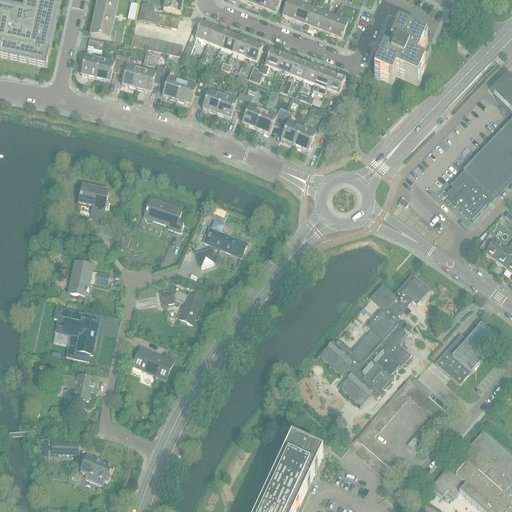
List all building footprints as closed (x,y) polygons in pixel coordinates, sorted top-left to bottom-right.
[(25,0),(23,11),(0,5),(0,57),(41,67),(46,68),(60,0),(25,0)] [(110,41),(117,10),(119,0),(98,0),(90,36),(110,41)] [(183,2),(173,0),(165,0),(163,11),(180,15),(183,2)] [(254,0),(252,6),(264,11),(268,0),(254,0)] [(268,0),(264,11),(276,16),(282,0),(268,0)] [(282,18),(294,22),(301,5),(299,5),(299,4),(293,2),(293,0),(287,0),(288,0),(289,1),(282,18)] [(301,5),(294,22),(306,27),(313,10),(311,9),(304,6),(306,0),(301,0),(299,4),(299,5),(301,5)] [(313,10),(306,27),(318,31),(325,14),(323,14),(323,13),(316,11),(319,3),(314,2),(311,9),(313,10)] [(134,21),(137,6),(131,4),(128,20),(134,21)] [(142,5),(141,11),(147,12),(152,13),(154,14),(155,8),(142,5)] [(325,14),(318,31),(329,36),(336,19),(335,18),(328,15),(331,8),(326,6),(323,14),(323,13),(323,14),(325,14)] [(141,11),(139,22),(144,24),(147,12),(141,11)] [(336,19),(329,36),(342,41),(348,23),(340,20),(343,13),(338,11),(335,18),(336,19)] [(147,12),(144,24),(150,25),(152,13),(147,12)] [(152,13),(150,25),(155,26),(158,15),(154,14),(152,13)] [(174,18),(171,30),(177,31),(180,20),(174,18)] [(195,40),(208,45),(215,29),(201,23),(195,40)] [(215,29),(208,45),(220,50),(227,33),(215,29)] [(417,86),(425,68),(417,64),(426,43),(398,30),(387,56),(384,55),(374,77),(392,85),(396,77),(417,86)] [(227,33),(220,50),(232,54),(239,38),(227,33)] [(131,48),(137,49),(139,37),(134,36),(131,48)] [(139,37),(137,49),(142,50),(145,39),(139,37)] [(239,38),(232,54),(245,59),(251,43),(239,38)] [(150,40),(147,51),(153,53),(155,41),(150,40)] [(89,41),(87,52),(92,54),(93,52),(102,54),(104,44),(89,41)] [(161,42),(158,54),(164,55),(167,44),(161,42)] [(251,43),(245,59),(257,64),(263,48),(251,43)] [(190,58),(194,46),(189,44),(184,56),(190,58)] [(172,45),(170,57),(175,58),(178,46),(172,45)] [(178,46),(175,58),(181,59),(183,48),(178,46)] [(266,65),(265,67),(268,69),(278,72),(284,56),(272,51),(268,59),(266,65)] [(87,52),(81,77),(95,80),(100,61),(91,59),(92,54),(87,52)] [(100,61),(95,80),(110,84),(113,71),(119,72),(123,58),(116,56),(114,64),(100,61)] [(284,56),(278,72),(290,77),(296,61),(284,56)] [(123,58),(119,72),(125,74),(122,86),(136,90),(141,71),(133,69),(134,64),(129,62),(129,59),(123,58)] [(296,61),(290,77),(302,82),(309,65),(296,61)] [(259,71),(254,83),(260,86),(264,75),(265,76),(268,69),(265,67),(266,65),(262,63),(259,71)] [(309,65),(302,82),(315,86),(321,70),(309,65)] [(142,71),(136,90),(151,95),(154,82),(160,84),(164,69),(158,67),(155,75),(142,71)] [(164,69),(160,84),(166,85),(162,98),(176,103),(183,84),(169,79),(171,71),(164,69)] [(253,69),(249,81),(254,83),(259,71),(253,69)] [(315,86),(313,92),(325,97),(327,91),(333,75),(321,70),(315,86)] [(333,75),(327,91),(339,96),(346,80),(333,75)] [(183,84),(176,103),(191,107),(195,94),(201,96),(206,82),(199,80),(196,88),(183,84)] [(453,189),(445,197),(452,204),(453,204),(472,222),(511,180),(511,81),(492,103),(511,121),(463,171),(468,176),(454,191),(453,189)] [(206,82),(201,96),(207,98),(202,111),(216,116),(223,97),(209,92),(212,85),(206,82)] [(285,89),(283,95),(287,96),(292,84),(288,82),(285,89)] [(223,97),(216,116),(231,121),(235,109),(241,111),(247,97),(240,94),(237,102),(223,97)] [(302,95),(300,101),(308,104),(310,98),(302,95)] [(247,97),(241,111),(247,113),(242,125),(256,131),(263,113),(250,107),(253,100),(247,97)] [(335,101),(330,113),(336,115),(341,103),(335,101)] [(263,113),(256,131),(269,136),(274,124),(280,127),(286,113),(280,111),(277,118),(263,113)] [(286,113),(280,127),(286,129),(280,142),(294,148),(302,129),(289,123),(292,116),(286,113)] [(329,134),(336,118),(325,114),(324,116),(318,130),(325,132),(329,134)] [(302,129),(294,148),(308,154),(316,135),(302,129)] [(331,153),(335,144),(330,142),(326,151),(331,153)] [(102,222),(108,194),(83,188),(79,205),(94,208),(91,220),(102,222)] [(180,235),(184,223),(178,221),(182,211),(150,200),(144,219),(169,227),(168,231),(180,235)] [(405,210),(408,205),(402,201),(398,205),(405,210)] [(210,252),(197,256),(201,269),(215,265),(214,264),(220,250),(241,259),(246,246),(221,235),(224,227),(214,223),(210,231),(204,244),(211,247),(210,252)] [(495,263),(506,250),(496,243),(497,241),(490,235),(480,248),(487,253),(485,256),(495,263)] [(511,254),(506,250),(495,263),(506,271),(511,262),(511,254)] [(75,263),(68,295),(86,299),(93,267),(75,263)] [(98,274),(96,285),(107,287),(110,277),(98,274)] [(373,297),(369,301),(381,312),(384,314),(387,310),(397,319),(412,302),(417,306),(429,292),(415,279),(412,282),(409,279),(393,296),(382,286),(373,297)] [(172,292),(161,294),(163,306),(174,304),(174,303),(184,307),(178,321),(192,327),(195,320),(197,321),(204,304),(202,303),(203,302),(189,296),(177,291),(172,292)] [(56,310),(54,320),(65,323),(63,335),(78,339),(74,360),(86,363),(87,355),(92,356),(99,325),(97,325),(98,318),(83,314),(83,315),(56,309),(56,310)] [(330,345),(319,358),(341,377),(343,376),(347,379),(339,389),(348,396),(362,408),(372,396),(377,401),(380,397),(382,399),(386,394),(383,391),(393,379),(391,377),(399,368),(401,370),(411,358),(397,346),(406,336),(408,338),(412,333),(408,329),(398,320),(397,319),(387,310),(384,314),(381,312),(367,328),(371,332),(372,333),(354,353),(340,341),(336,345),(333,342),(330,345)] [(497,346),(500,342),(481,325),(467,341),(461,336),(435,365),(460,386),(471,374),(472,375),(475,371),(475,370),(496,346),(497,346)] [(165,382),(176,358),(167,354),(165,360),(140,349),(132,367),(165,382)] [(94,394),(97,381),(78,377),(78,379),(56,375),(54,385),(75,390),(73,399),(89,403),(91,393),(94,394)] [(413,377),(409,382),(413,386),(417,381),(413,377)] [(409,382),(396,395),(406,403),(409,399),(417,390),(413,386),(409,382)] [(409,399),(414,403),(422,394),(417,390),(409,399)] [(422,394),(414,403),(418,407),(427,398),(422,394)] [(396,395),(392,400),(402,408),(406,403),(396,395)] [(427,398),(418,407),(423,411),(431,402),(427,398)] [(392,400),(388,405),(398,413),(402,408),(392,400)] [(431,402),(423,411),(428,415),(436,406),(431,402)] [(388,405),(384,409),(394,417),(398,413),(388,405)] [(436,406),(428,415),(432,419),(440,410),(436,406)] [(384,409),(380,414),(390,422),(394,417),(384,409)] [(440,410),(432,419),(428,424),(437,432),(450,418),(440,410)] [(380,414),(377,418),(386,426),(390,422),(380,414)] [(377,418),(373,423),(382,431),(386,426),(377,418)] [(373,423),(369,427),(378,435),(382,431),(373,423)] [(428,424),(424,428),(433,436),(437,432),(428,424)] [(369,427),(356,441),(361,445),(366,449),(374,440),(378,435),(369,427)] [(424,428),(420,432),(429,441),(433,436),(424,428)] [(420,432),(416,437),(425,445),(429,441),(420,432)] [(467,464),(456,477),(447,470),(430,489),(441,499),(448,491),(456,499),(459,495),(478,511),(511,511),(511,458),(483,432),(463,456),(470,462),(467,465),(467,464)] [(328,447),(298,433),(296,436),(293,443),(323,457),(328,447)] [(416,437),(412,442),(421,450),(425,445),(416,437)] [(374,440),(366,449),(370,453),(378,444),(374,440)] [(348,450),(353,454),(361,445),(356,441),(348,450)] [(421,450),(412,442),(408,446),(417,454),(421,450)] [(78,456),(78,444),(54,443),(54,451),(66,452),(66,456),(78,456)] [(323,458),(323,457),(293,443),(260,511),(295,511),(311,480),(312,481),(315,476),(313,475),(322,457),(323,458)] [(378,444),(370,453),(375,457),(383,448),(378,444)] [(361,445),(353,454),(358,458),(366,449),(361,445)] [(383,448),(375,457),(379,461),(387,452),(383,448)] [(366,449),(358,458),(362,462),(370,453),(366,449)] [(387,452),(379,461),(384,465),(392,456),(387,452)] [(370,453),(362,462),(367,466),(375,457),(370,453)] [(392,456),(384,465),(388,469),(396,460),(392,456)] [(86,457),(81,471),(82,472),(81,473),(87,476),(85,480),(103,488),(103,486),(105,481),(108,483),(114,469),(86,457)] [(375,457),(367,466),(371,470),(379,461),(375,457)] [(396,460),(388,469),(393,473),(401,464),(396,460)] [(371,470),(376,474),(384,465),(379,461),(371,470)] [(393,473),(397,477),(405,468),(401,464),(393,473)] [(384,465),(376,474),(380,478),(388,469),(384,465)] [(388,469),(380,478),(385,482),(393,473),(388,469)] [(393,473),(385,482),(389,486),(397,477),(393,473)]
